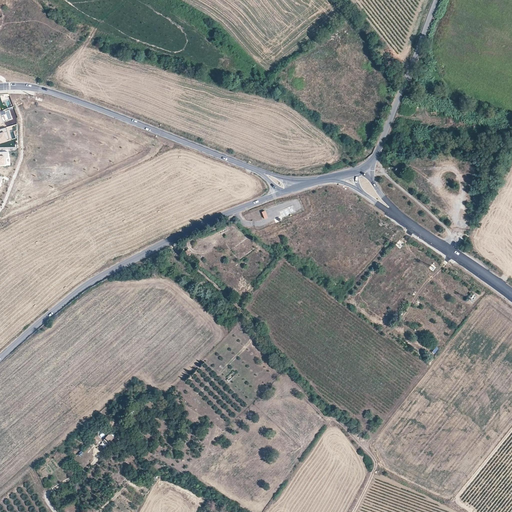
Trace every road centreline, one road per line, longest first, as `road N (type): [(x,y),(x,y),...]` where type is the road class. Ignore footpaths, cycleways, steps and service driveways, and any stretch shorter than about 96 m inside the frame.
road 1 (tertiary): [(271,196),(81,287),(0,358)]
road 2 (tertiary): [(0,86),(37,87),(257,170)]
road 3 (tertiary): [(436,0),(375,156),(363,167)]
road 4 (tertiary): [(410,224),(511,295)]
